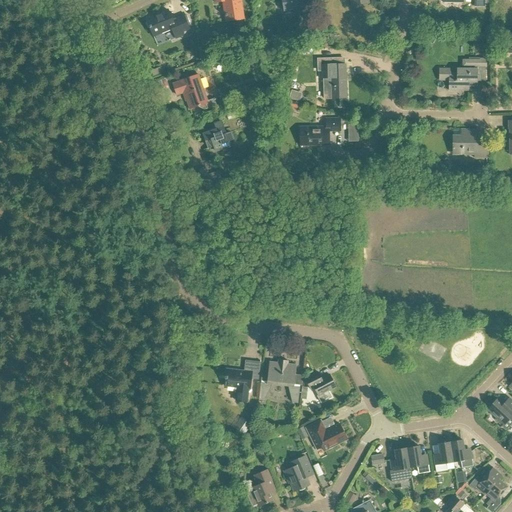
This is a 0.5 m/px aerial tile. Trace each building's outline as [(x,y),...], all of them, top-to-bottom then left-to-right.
[(225,22),(243,19),(240,0),(213,0),(214,3),(222,2),(225,22)] [(281,0),(283,12),(292,10),(293,16),(308,13),(305,0),(281,0)] [(171,21),(167,10),(146,19),(153,37),(171,29),(175,39),(190,33),(183,16),(171,21)] [(267,33),(263,36),(268,41),(273,36),(270,33),(269,31),(267,33)] [(344,58),(317,59),(317,66),(320,66),(321,72),(319,72),(320,79),(323,79),(324,99),(331,99),(346,99),(345,71),(344,71),(344,58)] [(485,59),(471,59),(462,59),(462,69),(456,69),(456,73),(450,73),(450,69),(440,69),(440,80),(448,80),(448,91),(469,91),(469,87),(477,87),(477,77),(485,77),(485,59)] [(207,101),(198,75),(180,81),(180,82),(172,84),(176,95),(184,93),(189,110),(198,107),(205,110),(217,106),(216,101),(216,99),(213,98),(214,99),(207,101)] [(340,131),(340,118),(326,119),(326,127),(300,128),(300,146),(329,145),(328,131),(340,131)] [(232,141),(229,133),(226,134),(221,121),(210,125),(212,130),(204,133),(206,141),(207,141),(210,148),(213,147),(214,151),(222,148),(221,145),(232,141)] [(358,122),(348,122),(348,130),(358,130),(358,122)] [(474,158),(482,158),(488,158),(488,142),(477,142),(477,130),(461,130),(461,137),(452,137),(452,155),(474,155),(474,158)] [(199,170),(202,181),(209,178),(206,167),(199,170)] [(297,409),(300,388),(294,387),(296,365),(287,364),(288,361),(278,360),(278,363),(269,362),(267,384),(260,383),(258,404),(259,404),(259,399),(265,400),(272,385),(288,387),(292,403),(297,403),(297,409)] [(259,377),(260,363),(252,362),(251,372),(227,369),(225,386),(237,388),(235,401),(247,402),(248,389),(250,389),(251,377),(259,377)] [(321,379),(318,372),(305,379),(310,390),(314,388),(317,395),(321,403),(331,398),(328,391),(336,387),(330,375),(321,379)] [(497,398),(487,409),(496,418),(495,419),(502,427),(506,430),(511,423),(511,401),(508,398),(503,404),(497,398)] [(245,420),(238,430),(245,434),(252,425),(245,420)] [(326,430),(321,420),(305,428),(316,450),(322,447),(324,451),(347,440),(339,424),(326,430)] [(303,427),(297,430),(302,440),(308,437),(303,427)] [(462,440),(450,442),(453,462),(460,461),(462,468),(473,466),(470,451),(464,452),(462,440)] [(251,444),(255,453),(261,450),(257,441),(251,444)] [(446,463),(453,462),(450,442),(438,444),(440,456),(433,457),(436,472),(447,471),(446,463)] [(419,446),(406,448),(410,468),(417,467),(418,474),(429,472),(427,457),(421,458),(419,446)] [(410,468),(406,448),(394,450),(396,460),(389,461),(391,471),(389,471),(391,482),(411,479),(409,468),(410,468)] [(263,450),(257,453),(258,457),(259,456),(261,460),(266,458),(263,450)] [(383,455),(371,457),(372,465),(384,463),(383,455)] [(306,477),(313,474),(305,456),(288,463),(289,464),(294,461),(296,466),(284,471),(287,479),(283,481),(289,479),(294,491),(288,493),(288,494),(298,490),(300,491),(301,490),(303,490),(304,489),(305,487),(309,485),(306,477)] [(476,488),(479,491),(484,495),(485,494),(488,490),(498,479),(498,480),(501,476),(492,468),(482,480),(477,476),(469,486),(474,490),(476,488)] [(269,493),(276,490),(267,470),(254,476),(258,485),(250,488),(258,507),(272,501),(269,493)] [(486,503),(489,506),(487,509),(490,511),(492,511),(500,504),(495,500),(507,487),(498,480),(498,479),(488,490),(485,494),(491,498),(486,503)] [(344,502),(351,506),(356,496),(349,492),(344,502)] [(461,492),(458,496),(463,500),(466,496),(461,492)] [(461,511),(459,510),(464,504),(454,496),(447,506),(454,511),(453,511),(461,511)] [(375,511),(370,500),(350,510),(350,511),(375,511)]
